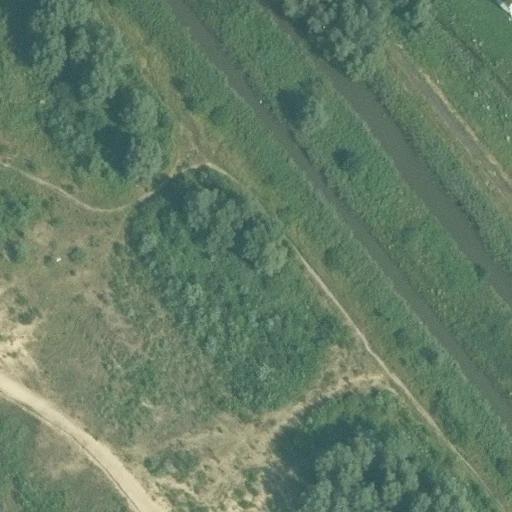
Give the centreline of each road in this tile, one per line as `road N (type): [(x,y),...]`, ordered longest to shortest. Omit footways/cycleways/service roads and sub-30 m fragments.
road 1 (residential): [(150,511),(375,346)]
road 2 (residential): [(0,319),(214,146)]
road 3 (residential): [(214,146),(375,346)]
road 4 (residential): [(375,346),(508,511)]
road 5 (residential): [(97,0),(214,146)]
